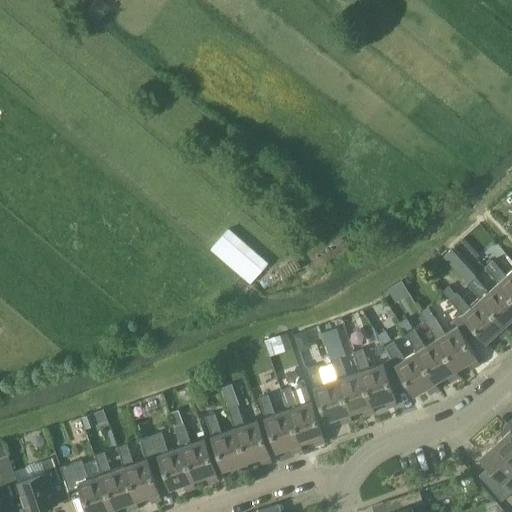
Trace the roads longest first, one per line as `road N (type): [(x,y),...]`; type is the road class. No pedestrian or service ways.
road 1 (residential): [(346,488),(394,441),(465,421),(511,378)]
road 2 (residential): [(192,511),(292,478),(346,488)]
